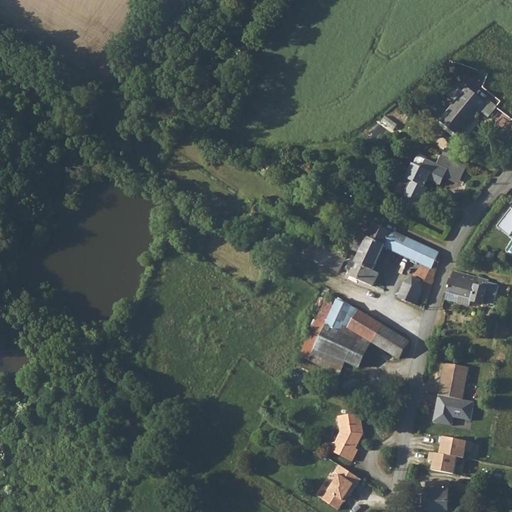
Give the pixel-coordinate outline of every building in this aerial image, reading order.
[(471,91),(444,125),(462,140),(489,107),(471,91)] [(428,189),(429,187),(433,181),(445,187),(449,178),(452,172),(430,161),(426,169),(418,165),(411,180),(407,178),(406,179),(398,193),(407,198),(410,200),(407,206),(416,211),(421,206),(423,207),(431,190),(428,189)] [(511,208),(498,227),(510,236),(511,233),(511,208)] [(360,263),(358,266),(376,275),(388,250),(402,256),(410,240),(378,224),(360,263)] [(410,240),(402,256),(425,266),(412,288),(434,298),(436,284),(439,269),(435,267),(441,254),(410,240)] [(317,242),(308,257),(335,273),(337,269),(342,272),(345,266),(340,264),(344,257),(317,242)] [(358,266),(352,281),(368,289),(376,275),(358,266)] [(454,273),(449,294),(464,297),(463,305),(475,308),(476,303),(487,305),(487,302),(497,304),(501,286),(491,284),(492,281),(454,273)] [(376,275),(368,289),(376,292),(381,278),(376,275)] [(407,291),(403,301),(417,306),(422,305),(432,306),(434,298),(412,288),(410,287),(407,291)] [(335,299),(320,323),(330,329),(349,340),(353,334),(370,342),(388,354),(405,363),(414,348),(335,299)] [(471,367),(446,362),(441,395),(466,400),(471,367)] [(466,400),(441,395),(440,402),(442,403),(441,410),(438,412),(436,423),(457,427),(458,418),(476,421),(479,402),(466,400)] [(336,458),(358,470),(365,458),(361,455),(368,442),(371,444),(368,421),(348,424),(350,441),(345,447),(343,446),(336,458)] [(445,437),(442,454),(460,457),(467,459),(469,450),(473,451),(475,442),(445,437)] [(457,474),(460,457),(442,454),(437,453),(434,470),(457,474)] [(346,484),(330,508),(336,511),(350,511),(352,509),(351,509),(354,503),(356,505),(363,495),(364,495),(369,488),(347,474),(342,481),(346,484)] [(434,492),(431,493),(430,511),(455,511),(455,492),(452,493),(451,486),(434,486),(434,492)]
